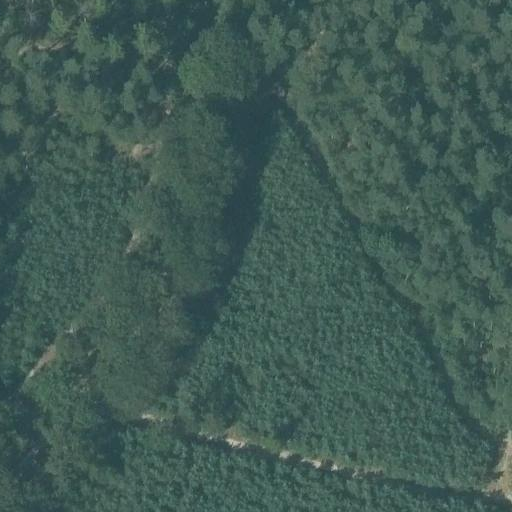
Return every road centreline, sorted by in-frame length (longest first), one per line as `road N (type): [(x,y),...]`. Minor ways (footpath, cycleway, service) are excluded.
road 1 (unknown): [(155,9),(206,18),(290,102),(478,428),(511,450)]
road 2 (track): [(45,412),(83,411),(435,495),(511,502)]
road 3 (track): [(206,0),(210,149),(116,339),(45,412)]
road 4 (unknown): [(153,0),(149,153),(126,255),(87,315),(0,415)]
